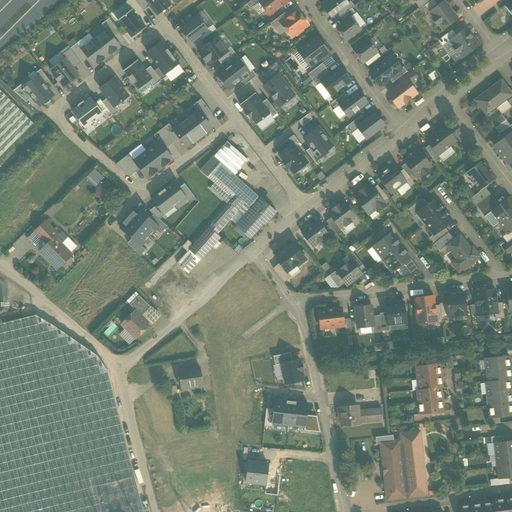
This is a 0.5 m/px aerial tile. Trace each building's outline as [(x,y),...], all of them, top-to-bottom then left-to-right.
[(170,5),(166,0),(144,0),(156,15),(170,5)] [(251,0),(246,4),(250,9),(259,2),(261,0),(251,0)] [(261,0),(259,2),(269,15),(288,0),(287,0),(261,0)] [(326,0),(320,5),(326,13),(327,12),(331,17),(336,13),(348,4),(344,0),(326,0)] [(416,0),(415,0),(413,2),(419,9),(431,0),(416,0)] [(348,4),(336,13),(340,17),(351,9),(354,7),(350,2),(348,4)] [(457,19),(444,2),(429,13),(434,18),(432,19),(437,25),(438,24),(442,30),(457,19)] [(127,3),(114,9),(117,15),(130,9),(127,3)] [(146,28),(132,9),(117,20),(131,39),(146,28)] [(351,9),(340,18),(344,22),(350,17),(355,14),(351,9)] [(288,18),(281,24),(291,37),(295,34),(296,36),(302,31),(301,29),(307,25),(297,11),(288,18)] [(284,13),(275,20),(279,25),(281,24),(288,18),(284,13)] [(180,31),(190,43),(207,30),(197,17),(180,31)] [(344,22),(336,28),(345,41),(360,30),(350,17),(344,22)] [(275,20),(270,24),(274,29),(279,25),(275,20)] [(456,36),(449,41),(454,46),(452,47),(457,53),(458,52),(462,57),(477,46),(465,29),(456,36)] [(119,47),(107,30),(94,40),(107,58),(111,55),(110,54),(119,47)] [(451,31),(444,37),(448,42),(449,41),(456,36),(451,31)] [(317,36),(297,51),(310,67),(329,53),(317,36)] [(216,37),(200,50),(202,53),(199,55),(205,63),(208,61),(211,64),(227,52),(216,37)] [(444,37),(438,41),(443,46),(448,42),(444,37)] [(368,39),(353,51),(363,63),(377,52),(368,39)] [(94,40),(81,50),(94,66),(103,60),(104,60),(107,58),(94,40)] [(178,64),(161,42),(147,53),(164,75),(178,64)] [(391,57),(370,73),(380,85),(388,79),(399,71),(400,70),(400,69),(391,57)] [(65,59),(51,69),(51,72),(53,75),(53,76),(58,82),(63,88),(78,76),(65,59)] [(249,73),(238,59),(217,76),(220,80),(219,81),(223,86),(224,85),(228,90),(249,73)] [(151,79),(137,61),(137,60),(123,71),(123,72),(123,71),(138,90),(137,90),(138,91),(152,80),(152,79),(151,79)] [(340,67),(320,83),(331,97),(351,81),(340,67)] [(403,67),(400,69),(400,70),(399,71),(402,75),(406,73),(407,72),(403,67)] [(399,71),(388,79),(392,83),(396,80),(402,75),(399,71)] [(402,75),(396,80),(400,85),(405,81),(410,78),(406,73),(402,75)] [(276,76),(262,87),(278,107),(292,97),(276,76)] [(38,77),(32,82),(31,80),(24,86),(24,87),(35,103),(36,102),(39,107),(43,103),(45,105),(50,101),(48,100),(53,96),(38,77)] [(128,95),(114,78),(98,91),(112,108),(128,95)] [(511,94),(500,80),(474,101),(486,115),(485,116),(490,123),(501,115),(495,108),(511,94)] [(400,85),(388,94),(398,106),(415,94),(405,81),(400,85)] [(0,90),(0,156),(33,124),(0,90)] [(358,90),(338,105),(348,118),(368,103),(358,90)] [(270,114),(254,94),(240,105),(245,111),(243,113),(249,119),(250,118),(255,125),(270,114)] [(89,98),(72,111),(85,128),(91,123),(90,122),(95,118),(96,120),(102,115),(89,98)] [(198,111),(186,121),(199,138),(205,134),(205,133),(211,128),(198,111)] [(374,113),(356,127),(366,140),(385,126),(374,113)] [(306,114),(296,119),(299,125),(309,120),(306,114)] [(501,115),(490,123),(494,129),(505,120),(501,115)] [(192,143),(199,138),(186,121),(173,131),(185,147),(192,143)] [(511,124),(502,132),(506,136),(511,132),(511,131),(511,124)] [(331,144),(317,127),(313,130),(312,128),(306,133),(308,134),(303,138),(319,158),(327,152),(326,151),(331,147),(331,144)] [(437,131),(432,135),(433,136),(426,141),(429,145),(437,155),(443,151),(444,151),(450,147),(449,146),(455,141),(444,127),(438,132),(437,131)] [(506,136),(493,146),(501,155),(511,146),(511,133),(511,132),(506,136)] [(232,199),(233,199),(226,193),(229,189),(211,174),(220,164),(230,172),(244,157),(240,153),(237,150),(226,141),(217,152),(200,171),(232,199)] [(159,142),(146,152),(159,169),(172,159),(159,142)] [(307,163),(293,144),(279,155),(293,174),(307,163)] [(437,155),(429,145),(424,149),(435,163),(440,159),(437,155)] [(511,146),(501,155),(508,165),(511,161),(511,146)] [(437,155),(440,159),(442,161),(453,151),(450,147),(444,151),(443,151),(437,155)] [(418,150),(413,154),(412,153),(408,156),(409,157),(404,161),(405,163),(416,178),(421,174),(422,176),(428,171),(427,170),(431,167),(418,150)] [(146,152),(134,162),(147,179),(159,169),(146,152)] [(480,162),(465,173),(480,191),(484,188),(494,180),(486,170),(486,169),(484,166),(483,167),(480,162)] [(416,178),(405,163),(401,167),(403,169),(412,181),(416,178)] [(230,172),(220,164),(211,174),(229,189),(226,193),(233,199),(235,201),(238,198),(244,203),(253,193),(230,172)] [(398,173),(392,166),(387,170),(387,169),(382,173),(383,173),(378,177),(390,193),(394,190),(397,190),(401,188),(401,185),(405,182),(398,173)] [(93,168),(84,177),(93,186),(102,177),(93,168)] [(407,185),(412,181),(403,169),(398,173),(405,182),(407,185)] [(107,196),(110,193),(113,192),(113,187),(110,187),(107,183),(101,183),(97,186),(96,193),(94,195),(97,199),(100,197),(107,196)] [(185,197),(174,183),(165,190),(164,189),(157,194),(158,195),(152,200),(163,214),(185,197)] [(388,199),(377,185),(372,189),(383,203),(388,199)] [(370,186),(365,190),(364,189),(359,192),(360,193),(355,197),(368,215),(375,209),(377,212),(385,206),(383,203),(372,189),(370,186)] [(480,191),(470,199),(475,205),(490,195),(484,188),(480,191)] [(261,199),(253,193),(244,203),(235,214),(240,219),(241,220),(236,226),(250,238),(268,218),(270,220),(277,212),(262,198),(261,199)] [(490,195),(475,205),(484,217),(498,206),(490,195)] [(207,228),(208,229),(216,236),(235,214),(244,203),(238,198),(235,201),(233,199),(232,199),(207,228)] [(498,206),(484,217),(485,217),(492,227),(492,228),(499,223),(511,212),(511,204),(508,198),(498,206)] [(422,199),(408,210),(413,216),(416,213),(427,205),(422,199)] [(427,205),(416,213),(425,224),(443,210),(435,199),(427,205)] [(354,217),(343,203),(339,206),(338,205),(332,210),(333,211),(328,214),(331,218),(339,229),(340,229),(344,225),(345,227),(351,222),(350,221),(354,217)] [(158,226),(137,208),(133,212),(123,224),(119,229),(141,247),(145,242),(154,231),(158,226)] [(443,210),(425,224),(433,235),(444,227),(452,221),(443,210)] [(511,212),(499,223),(507,234),(511,230),(511,212)] [(339,229),(331,218),(326,222),(328,225),(337,236),(342,232),(340,229),(339,229)] [(317,221),(301,233),(312,248),(328,235),(323,229),(317,221)] [(58,235),(45,222),(34,232),(44,241),(44,242),(45,241),(48,243),(55,236),(56,237),(58,235)] [(337,236),(328,225),(323,229),(328,235),(332,240),(337,236)] [(448,233),(444,227),(433,235),(429,238),(434,244),(448,233)] [(193,245),(189,250),(200,259),(219,238),(216,236),(208,229),(193,245)] [(511,230),(507,234),(502,237),(507,244),(511,240),(511,230)] [(34,232),(27,239),(39,251),(44,247),(42,245),(42,243),(44,241),(34,232)] [(390,233),(372,247),(382,259),(400,246),(390,233)] [(453,240),(448,233),(434,244),(439,251),(446,246),(446,245),(453,240)] [(453,240),(446,245),(446,246),(456,259),(451,263),(458,272),(463,269),(464,270),(478,259),(477,258),(479,257),(475,252),(474,251),(473,252),(459,235),(453,240)] [(55,236),(48,243),(45,241),(44,242),(44,241),(42,243),(42,245),(44,247),(39,251),(39,252),(49,262),(51,261),(53,264),(59,264),(68,255),(60,247),(63,245),(62,243),(56,237),(55,236)] [(76,247),(67,237),(62,243),(63,245),(60,247),(68,255),(76,247)] [(187,240),(181,247),(187,252),(189,250),(193,245),(187,240)] [(511,240),(507,244),(502,248),(507,254),(511,249),(511,240)] [(293,243),(286,249),(285,247),(280,251),(281,253),(275,257),(279,263),(286,272),(287,272),(295,265),(297,267),(306,260),(293,243)] [(417,268),(400,246),(382,259),(392,272),(395,269),(397,271),(403,279),(417,268)] [(187,252),(177,264),(188,273),(200,259),(189,250),(187,252)] [(362,265),(352,252),(347,256),(351,261),(357,268),(362,265)] [(351,261),(336,272),(346,286),(361,274),(357,268),(351,261)] [(279,263),(272,269),(283,283),(291,277),(287,272),(286,272),(279,263)] [(494,289),(475,291),(476,305),(478,315),(494,313),(497,313),(496,304),(494,289)] [(463,293),(445,295),(446,303),(448,317),(454,316),(457,318),(459,315),(465,315),(465,309),(467,306),(464,304),(463,293)] [(150,307),(139,296),(129,305),(135,311),(140,316),(141,316),(150,307)] [(432,297),(415,299),(417,322),(422,326),(424,323),(435,322),(433,306),(432,297)] [(403,302),(395,303),(396,304),(386,305),(387,313),(388,325),(405,323),(403,302)] [(446,303),(439,304),(439,305),(441,321),(442,321),(449,321),(448,317),(446,303)] [(502,303),(496,304),(497,313),(494,313),(495,319),(504,318),(502,303)] [(371,305),(354,307),(357,328),(373,326),(372,316),(371,305)] [(439,305),(433,306),(435,322),(437,324),(442,323),(442,321),(441,321),(439,305)] [(141,319),(148,326),(158,316),(150,307),(141,316),(141,319)] [(340,309),(319,311),(321,329),(342,326),(340,309)] [(140,316),(135,311),(121,324),(125,329),(135,339),(148,326),(141,319),(140,316)] [(388,325),(387,313),(379,314),(379,315),(381,330),(381,332),(389,331),(388,325)] [(35,315),(0,324),(0,511),(142,511),(108,371),(97,356),(56,327),(54,327),(35,315)] [(379,315),(372,316),(373,326),(374,331),(381,330),(379,315)] [(130,344),(135,339),(125,329),(120,334),(130,344)] [(281,387),(303,382),(297,352),(271,358),(273,365),(276,364),(281,387)] [(508,356),(484,359),(486,371),(510,368),(508,356)] [(439,364),(415,367),(417,379),(441,376),(439,364)] [(200,368),(178,372),(180,389),(189,387),(189,389),(203,387),(200,368)] [(510,368),(486,371),(487,382),(487,383),(509,380),(511,380),(510,368)] [(441,376),(417,379),(418,390),(418,391),(440,388),(442,388),(441,376)] [(509,380),(487,383),(487,382),(485,382),(487,395),(510,392),(509,380)] [(440,388),(418,391),(418,390),(416,390),(417,403),(441,400),(440,388)] [(510,392),(487,395),(488,406),(511,404),(510,392)] [(441,400),(417,403),(419,415),(443,412),(441,400)] [(307,405),(274,401),(272,423),(304,427),(307,405)] [(511,405),(511,404),(488,406),(489,418),(499,417),(511,415),(511,405)] [(357,405),(337,407),(338,414),(340,414),(342,426),(359,425),(359,424),(365,423),(364,410),(358,411),(357,405)] [(381,408),(364,410),(365,423),(382,421),(381,408)] [(419,432),(400,434),(401,440),(393,441),(393,435),(375,437),(376,444),(380,444),(387,500),(426,496),(419,432)] [(511,441),(503,442),(494,443),(496,455),(511,453),(511,441)] [(511,453),(496,455),(497,467),(511,465),(511,453)] [(266,485),(268,464),(247,461),(245,483),(266,485)] [(511,465),(497,467),(498,479),(508,478),(511,477),(511,465)] [(506,511),(505,499),(493,500),(493,502),(494,511),(506,511)] [(493,502),(481,504),(482,511),(494,511),(493,502)]
